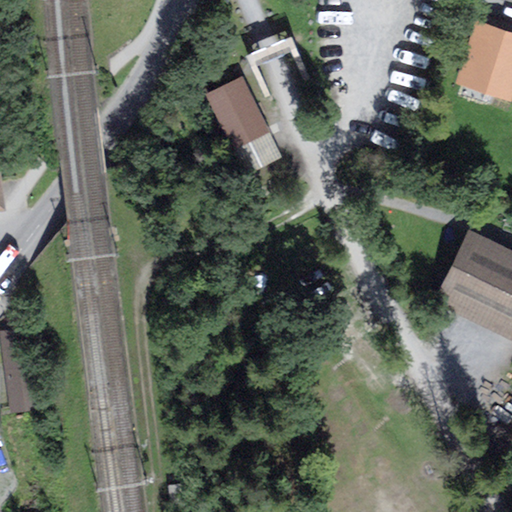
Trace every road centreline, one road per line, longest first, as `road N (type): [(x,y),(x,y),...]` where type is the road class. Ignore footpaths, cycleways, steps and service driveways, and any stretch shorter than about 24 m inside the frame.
road 1 (track): [(488,511),(395,337),(248,0)]
road 2 (tertiary): [(0,277),(116,113),(179,0)]
